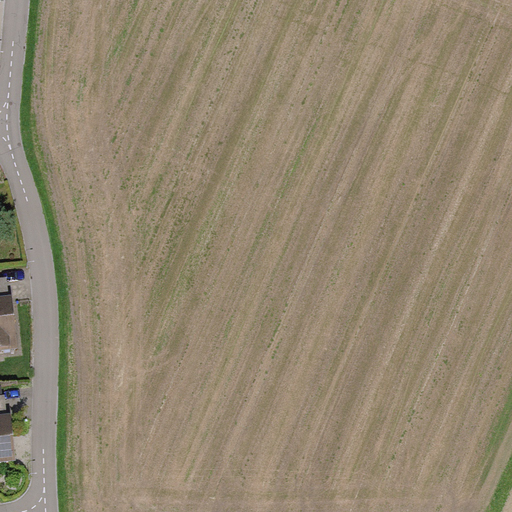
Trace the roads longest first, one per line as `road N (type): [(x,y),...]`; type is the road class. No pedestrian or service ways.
road 1 (residential): [(0,131),(35,228),(45,285),(39,511)]
road 2 (residential): [(17,0),(0,123)]
